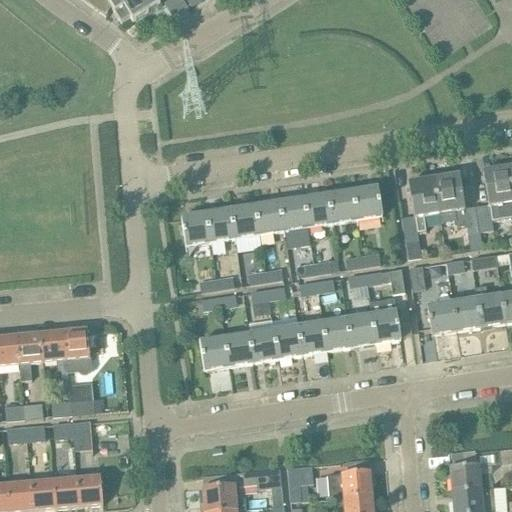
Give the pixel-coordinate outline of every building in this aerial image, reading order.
[(146,15),(136,0),(79,0),(105,19),(108,16),(107,15),(111,10),(121,25),(130,20),(132,24),(146,15)] [(160,0),(136,0),(146,15),(160,6),(157,2),(160,0)] [(167,0),(161,4),(170,20),(202,0),(167,0)] [(488,208),(476,210),(480,236),(492,234),(491,225),(511,221),(511,193),(508,170),(483,174),(488,208)] [(467,238),(480,236),(476,210),(464,212),(459,178),(433,182),(439,217),(454,215),(457,230),(466,229),(467,238)] [(439,217),(433,182),(408,185),(413,220),(401,222),(404,241),(426,238),(424,220),(439,217)] [(352,194),(357,223),(382,219),(377,190),(352,194)] [(328,198),(332,226),(357,223),(352,194),(328,198)] [(308,230),(332,226),(328,198),(303,202),(308,230)] [(283,234),(308,230),(303,202),(279,205),(283,234)] [(254,209),(259,238),(283,234),(279,205),(254,209)] [(230,213),(235,242),(259,238),(254,209),(230,213)] [(235,242),(230,213),(206,216),(210,245),(235,242)] [(210,245),(206,216),(181,220),(185,249),(210,245)] [(511,325),(511,256),(508,257),(511,283),(511,296),(500,298),(505,327),(511,325)] [(378,258),(363,260),(364,271),(380,268),(378,258)] [(364,271),(363,260),(345,263),(347,274),(364,271)] [(493,260),(470,263),(472,274),(495,271),(493,260)] [(314,268),(315,278),(338,275),(337,262),(330,263),(330,265),(314,268)] [(462,264),(446,267),(447,278),(464,275),(462,264)] [(431,280),(447,278),(446,267),(429,269),(431,280)] [(298,281),(315,278),(314,268),(296,270),(298,281)] [(425,293),(421,270),(409,272),(413,295),(425,293)] [(281,273),(265,275),(266,286),(283,284),(281,273)] [(365,279),(366,289),(390,286),(392,298),(404,296),(400,273),(365,279)] [(266,286),(265,275),(248,278),(249,288),(266,286)] [(350,292),(366,289),(365,279),(348,281),(350,292)] [(232,280),(216,283),(218,294),(234,291),(232,280)] [(201,296),(218,294),(216,283),(199,285),(201,296)] [(316,287),(317,297),(334,294),(333,284),(316,287)] [(301,299),(317,297),(316,287),(299,289),(301,299)] [(475,292),(476,302),(481,331),(505,327),(501,306),(500,298),(487,300),(485,290),(475,292)] [(267,294),(268,304),(285,301),(283,291),(267,294)] [(252,306),(268,304),(267,294),(250,296),(252,306)] [(235,299),(218,302),(219,312),(237,309),(235,299)] [(219,312),(218,302),(202,304),(203,314),(219,312)] [(369,305),(371,318),(375,347),(400,343),(394,302),(369,305)] [(476,302),(452,306),(456,335),(481,331),(476,302)] [(456,335),(452,306),(427,309),(431,339),(456,335)] [(351,351),(375,347),(371,318),(346,322),(351,351)] [(326,355),(351,351),(346,322),(322,326),(326,355)] [(326,355),(322,326),(297,330),(302,359),(326,355)] [(302,359),(297,330),(273,333),(277,362),(302,359)] [(63,335),(67,375),(91,373),(87,332),(63,335)] [(273,333),(249,337),(253,366),(277,362),(273,333)] [(67,375),(63,335),(39,337),(42,365),(66,363),(67,375)] [(39,337),(17,339),(19,368),(20,384),(30,383),(29,367),(42,365),(39,337)] [(229,370),(253,366),(249,337),(224,341),(229,370)] [(0,369),(19,368),(17,339),(0,340),(0,369)] [(229,370),(224,341),(199,345),(204,374),(229,370)] [(68,405),(69,419),(94,417),(93,403),(68,405)] [(52,421),(69,419),(68,405),(51,406),(52,421)] [(25,422),(25,423),(42,421),(41,407),(21,409),(22,415),(25,415),(26,422),(25,422)] [(22,415),(21,409),(5,410),(6,424),(25,423),(25,422),(26,422),(25,415),(22,415)] [(90,426),(72,427),(73,442),(74,454),(92,452),(90,426)] [(73,442),(72,427),(53,429),(54,444),(73,442)] [(43,429),(25,431),(27,446),(44,444),(43,429)] [(27,446),(25,431),(7,433),(8,448),(27,446)] [(511,472),(511,452),(499,454),(501,474),(511,472)] [(452,495),(493,491),(491,477),(479,478),(478,468),(449,470),(452,495)] [(313,488),(312,472),(288,475),(290,506),(300,505),(299,489),(313,488)] [(283,510),(282,507),(280,473),(255,475),(257,493),(270,492),(272,511),(283,510)] [(327,478),(328,502),(372,498),(371,487),(375,487),(374,476),(370,476),(369,474),(327,478)] [(76,482),(79,510),(102,508),(100,480),(76,482)] [(76,482),(53,484),(55,511),(57,511),(79,510),(76,482)] [(55,511),(53,484),(30,486),(32,511),(55,511)] [(32,511),(30,486),(7,488),(8,511),(32,511)] [(0,511),(8,511),(7,488),(0,488),(0,511)] [(204,511),(245,511),(244,503),(235,504),(234,488),(203,490),(204,511)] [(452,495),(453,511),(494,511),(493,491),(452,495)] [(344,511),(372,511),(372,498),(328,502),(343,501),(344,511)]
